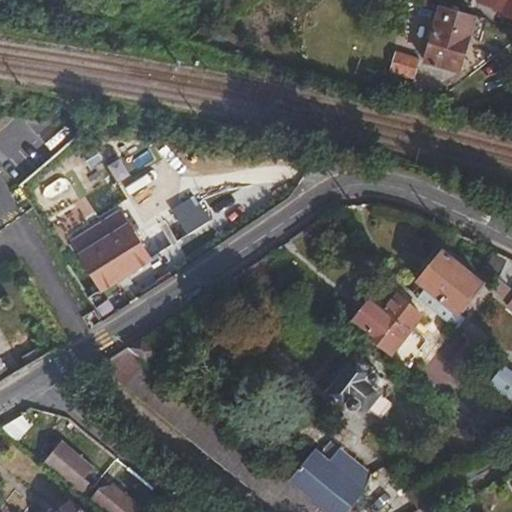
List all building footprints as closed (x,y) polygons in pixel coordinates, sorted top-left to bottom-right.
[(511,0),(478,0),(477,3),(495,9),(494,11),(502,14),(511,16),(511,0)] [(475,17),(439,7),(424,62),(460,72),(475,17)] [(395,53),(390,70),(401,73),(414,77),(419,60),(395,53)] [(390,70),(379,94),(393,93),(401,73),(390,70)] [(129,225),(80,255),(102,291),(151,261),(129,225)] [(425,288),(418,298),(455,327),(463,318),(456,313),(482,282),(443,249),(417,282),(425,288)] [(511,262),(507,260),(494,253),(486,267),(499,277),(499,278),(498,277),(491,287),(509,301),(511,298),(511,262)] [(371,299),(352,322),(391,353),(402,339),(421,315),(396,295),(384,309),(371,299)] [(142,338),(128,347),(146,361),(160,355),(151,346),(142,338)] [(322,511),(125,349),(100,365),(198,446),(279,511),(322,511)] [(356,355),(325,394),(345,410),(347,407),(353,411),(357,410),(363,410),(367,409),(381,393),(381,390),(380,384),(378,382),(379,381),(380,380),(380,378),(380,377),(380,376),(380,374),(379,373),(378,373),(377,372),(375,371),(356,355)] [(478,374),(511,401),(511,372),(492,357),(478,374)] [(43,463),(81,495),(92,482),(86,477),(95,467),(62,439),(43,463)] [(288,482),(324,511),(349,511),(367,491),(366,490),(372,474),(340,447),(329,461),(315,449),(288,482)] [(472,464),(479,476),(480,476),(501,464),(494,454),(472,464)] [(418,511),(434,502),(479,476),(472,464),(469,459),(409,494),(418,511)] [(98,490),(89,501),(102,511),(142,511),(145,510),(113,483),(104,495),(98,490)] [(83,511),(71,502),(63,511),(83,511)]
